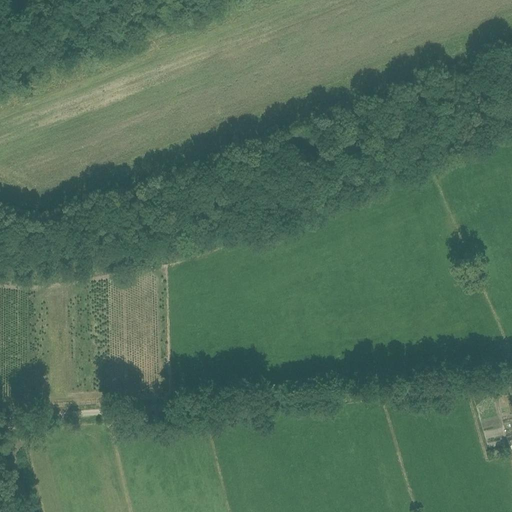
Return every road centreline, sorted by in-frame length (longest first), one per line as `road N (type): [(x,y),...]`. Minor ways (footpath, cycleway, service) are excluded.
road 1 (unclassified): [(0,246),(89,246),(511,84)]
road 2 (track): [(0,418),(511,380)]
